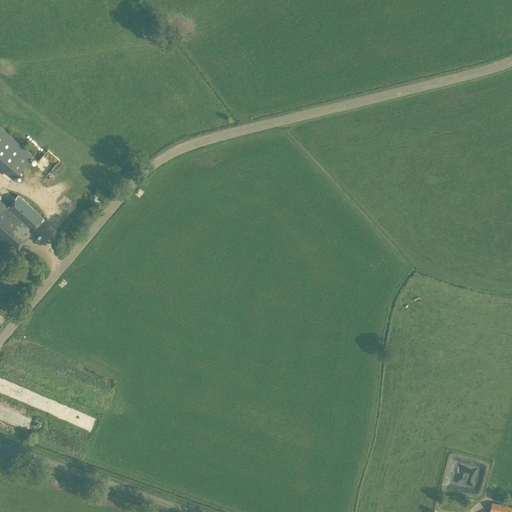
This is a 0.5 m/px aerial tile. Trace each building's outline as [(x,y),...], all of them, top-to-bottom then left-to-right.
[(0,166),(5,170),(9,174),(28,151),(25,148),(0,125),(0,166)] [(46,174),(60,159),(48,149),(35,164),(46,174)] [(0,242),(12,253),(43,217),(17,195),(8,205),(0,198),(0,194),(2,193),(0,191),(0,242)] [(0,281),(6,287),(14,278),(0,265),(0,281)] [(511,511),(511,506),(492,502),(489,511),(511,511)]
